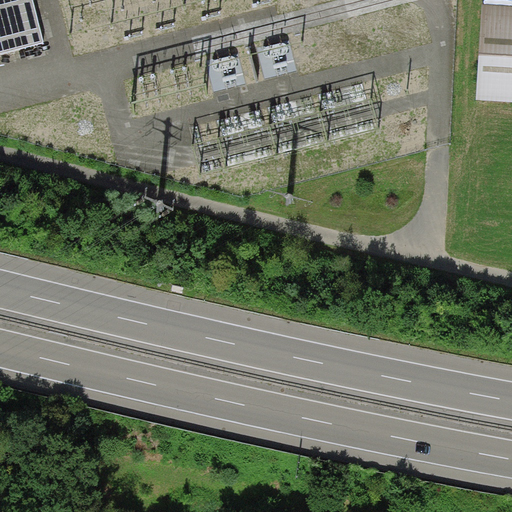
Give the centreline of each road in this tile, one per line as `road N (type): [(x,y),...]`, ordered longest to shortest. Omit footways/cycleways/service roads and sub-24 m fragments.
road 1 (track): [(0,155),(511,284)]
road 2 (motorway): [(511,400),(0,288)]
road 3 (motorway): [(0,349),(511,459)]
